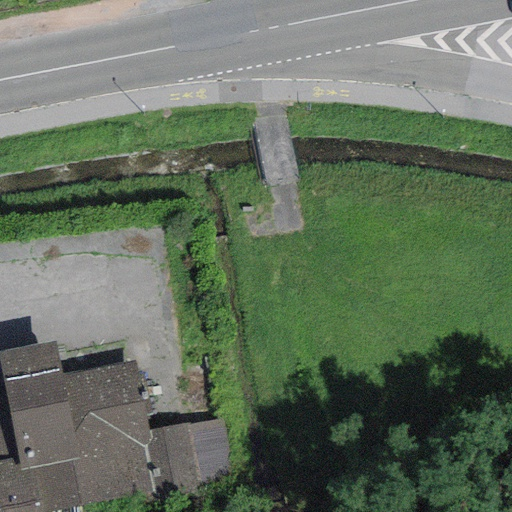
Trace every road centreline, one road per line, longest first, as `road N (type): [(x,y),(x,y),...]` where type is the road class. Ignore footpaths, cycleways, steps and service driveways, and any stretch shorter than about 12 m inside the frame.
road 1 (unclassified): [(206,34),(336,41),(511,76)]
road 2 (tertiary): [(0,76),(206,34)]
road 3 (tertiary): [(206,34),(402,0)]
